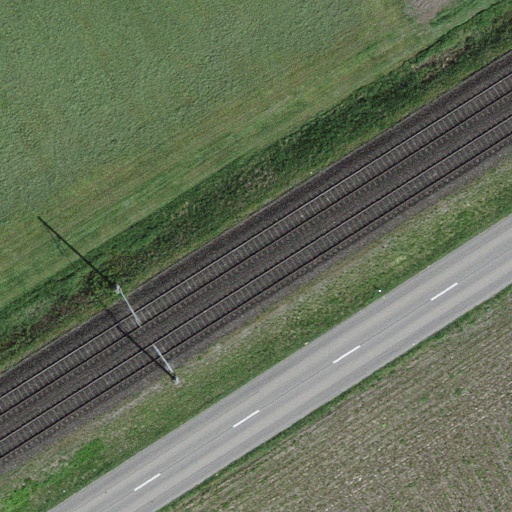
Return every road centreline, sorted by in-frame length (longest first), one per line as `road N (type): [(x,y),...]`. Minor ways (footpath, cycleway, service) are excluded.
road 1 (track): [(494,0),(0,310)]
road 2 (tertiary): [(511,248),(99,511)]
